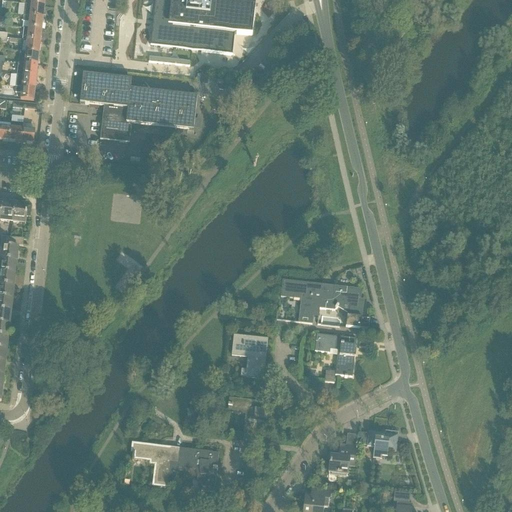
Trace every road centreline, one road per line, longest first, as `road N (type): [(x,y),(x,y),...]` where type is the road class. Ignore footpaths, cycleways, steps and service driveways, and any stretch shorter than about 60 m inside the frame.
road 1 (tertiary): [(402,386),(322,10)]
road 2 (residential): [(0,415),(20,417),(47,178)]
road 3 (residential): [(47,178),(68,0)]
road 4 (residential): [(269,511),(228,489),(231,444),(176,439),(177,425)]
road 5 (track): [(417,193),(511,69)]
road 6 (tertiary): [(446,511),(402,386)]
